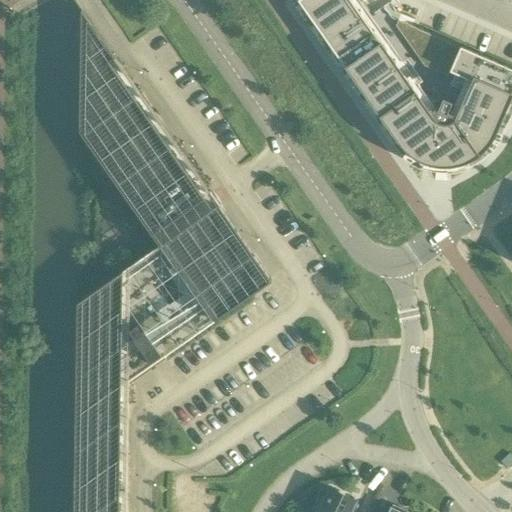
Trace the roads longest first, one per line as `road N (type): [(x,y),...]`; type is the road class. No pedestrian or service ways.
road 1 (unclassified): [(397,264),(356,246),(181,0)]
road 2 (unclassified): [(397,264),(511,188)]
road 3 (residential): [(407,384),(412,342),(397,264)]
